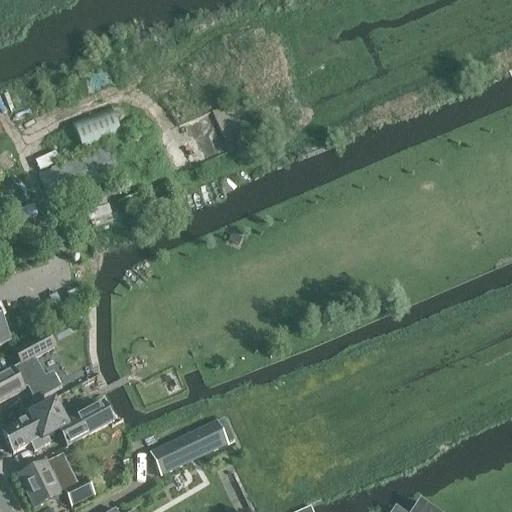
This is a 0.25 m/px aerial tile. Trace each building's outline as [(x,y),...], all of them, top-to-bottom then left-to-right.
[(229,152),(247,145),(229,106),(212,113),(229,152)] [(83,155),(122,139),(110,109),(71,123),(83,155)] [(52,171),(39,177),(49,204),(120,177),(109,149),(52,170),(52,171)] [(56,153),(35,162),(40,172),(60,163),(56,153)] [(144,222),(176,212),(171,196),(140,207),(144,222)] [(105,200),(85,207),(92,230),(112,223),(105,200)] [(34,209),(18,214),(21,223),(37,218),(34,209)] [(82,288),(67,295),(71,304),(86,297),(82,288)] [(0,346),(10,342),(0,320),(0,317),(5,315),(0,304),(0,346)] [(0,404),(27,390),(35,404),(61,390),(53,374),(45,378),(35,360),(54,350),(47,336),(15,353),(21,365),(0,376),(0,404)] [(30,419),(2,434),(14,455),(31,446),(35,452),(50,445),(48,441),(60,434),(68,447),(114,423),(103,403),(66,423),(55,403),(28,417),(29,418),(30,419)] [(219,423),(150,455),(162,479),(230,446),(230,445),(219,423)] [(46,464),(18,478),(34,511),(62,497),(62,496),(65,495),(70,507),(93,496),(86,482),(71,489),(57,460),(46,465),(46,464)]
